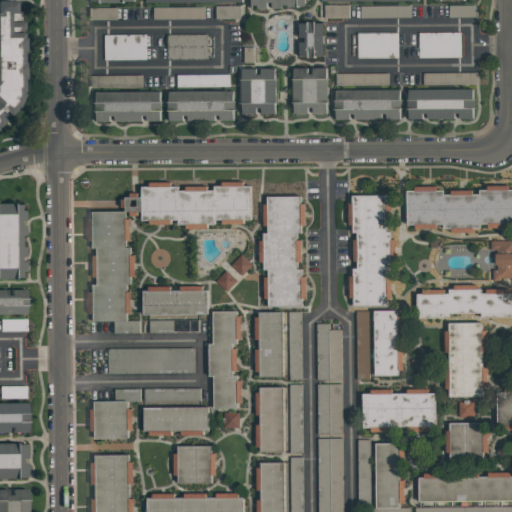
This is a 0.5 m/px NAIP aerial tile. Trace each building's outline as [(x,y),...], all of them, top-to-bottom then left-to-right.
[(0,0),(0,123),(23,105),(14,0),(0,0)] [(250,0),(251,9),(270,8),(270,7),(308,7),(307,0),(250,0)] [(299,23),(299,57),(324,56),(323,22),(299,23)] [(104,35),(105,60),(147,60),(147,34),(104,35)] [(208,35),(168,34),(167,58),(208,59),(208,35)] [(276,68),(259,68),(241,68),(242,115),(259,114),(277,114),(276,68)] [(327,68),(310,68),(293,68),(293,114),(311,114),(328,113),(327,68)] [(478,82),(478,72),(423,73),(424,83),(478,82)] [(335,74),(336,83),(389,82),(389,73),(335,74)] [(401,89),(335,90),(335,120),(401,119),(401,89)] [(474,89),(408,89),(408,119),(457,119),(474,118),(474,89)] [(235,120),(234,90),(169,91),(169,121),(186,121),(186,120),(219,120),(235,120)] [(161,92),(96,91),(96,121),(113,121),(145,121),(161,121),(161,92)] [(251,219),(251,186),(214,185),(214,187),(185,187),(141,187),(141,197),(126,197),(126,211),(142,211),(142,223),(171,223),(216,223),(216,219),(251,219)] [(406,225),(425,228),(444,224),(444,230),(461,232),(480,228),(480,224),(509,228),(510,222),(511,222),(511,188),(497,186),(480,189),(480,194),(463,191),(444,195),(443,189),(427,187),(408,191),(406,206),(408,215),(406,225)] [(390,306),(391,268),(392,268),(393,244),(391,244),(391,231),(387,231),(388,195),(351,195),(350,232),(355,233),(354,268),(351,268),(351,305),(390,306)] [(266,306),(304,305),(304,269),(298,269),(298,261),(301,261),(301,234),(304,234),(304,204),(301,204),(301,196),(265,196),(265,240),(260,240),(261,270),(266,269),(266,306)] [(0,203),(0,278),(25,278),(25,259),(23,259),(23,235),(25,235),(24,203),(0,203)] [(126,320),(126,284),(131,283),(130,264),(133,264),(133,247),(129,247),(128,211),(89,212),(89,242),(94,241),(95,285),(90,285),(91,321),(126,320)] [(492,279),(511,279),(511,252),(511,253),(511,241),(490,241),(490,251),(495,251),(495,270),(493,270),(492,279)] [(242,275),(252,264),(241,255),(231,266),(242,275)] [(511,316),(511,298),(511,288),(481,289),(481,284),(449,285),(449,290),(417,291),(418,318),(450,317),(450,314),(481,313),(481,318),(511,316)] [(143,315),(208,314),(208,290),(194,290),(194,286),(180,286),(180,289),(143,290),(143,315)] [(0,314),(26,314),(26,289),(8,290),(8,289),(0,289),(0,314)] [(401,310),(373,311),(375,376),(402,375),(401,310)] [(214,408),(241,408),(241,378),(236,378),(236,343),(239,343),(239,326),(239,311),(213,311),(213,344),(209,344),(209,377),(214,377),(214,408)] [(284,376),(283,311),(256,312),(256,340),(259,340),(259,349),(256,349),(257,376),(284,376)] [(300,311),(288,311),(289,380),(301,380),(300,311)] [(368,311),(356,311),(357,380),(370,380),(368,311)] [(149,332),(165,332),(165,320),(149,321),(149,332)] [(341,380),(341,329),(329,329),(329,323),(316,324),(317,380),(341,380)] [(485,397),(485,366),(483,366),(483,351),(485,351),(486,323),(446,323),(446,352),(449,352),(449,367),(446,367),(446,397),(485,397)] [(108,373),(195,372),(194,348),(108,349),(108,373)] [(290,438),(299,438),(299,384),(291,384),(290,438)] [(317,434),(342,434),(342,384),(317,384),(317,434)] [(283,387),(257,387),(258,424),(257,424),(257,443),(260,443),(260,452),(284,451),(283,387)] [(200,388),(144,389),(144,398),(200,397),(200,388)] [(511,430),(507,430),(507,426),(499,426),(499,392),(507,392),(507,388),(511,388),(511,430)] [(131,438),(131,401),(140,401),(140,389),(115,389),(115,401),(92,401),(93,439),(131,438)] [(436,390),(407,390),(407,393),(393,393),(393,391),(363,391),(363,430),(406,430),(436,430),(436,390)] [(459,415),(474,415),(474,402),(459,402),(459,415)] [(0,403),(0,432),(10,433),(10,432),(27,433),(27,403),(0,403)] [(208,407),(144,408),(144,431),(209,430),(208,407)] [(239,428),(239,412),(224,413),(224,428),(239,428)] [(447,424),(448,460),(488,459),(487,423),(447,424)] [(342,511),(342,438),(318,438),(318,511),(342,511)] [(358,507),(370,506),(370,439),(358,440),(358,507)] [(27,443),(0,443),(0,478),(27,478),(27,460),(27,443)] [(399,443),(375,443),(376,508),(391,508),(391,511),(409,511),(409,506),(404,506),(404,480),(399,480),(399,443)] [(175,483),(211,483),(211,464),(212,464),(212,445),(175,446),(175,483)] [(129,511),(129,485),(133,485),(132,454),(92,455),(92,485),(96,485),(96,498),(92,498),(92,511),(129,511)] [(303,511),(303,457),(290,457),(290,511),(303,511)] [(284,511),(285,462),(260,462),(260,472),(257,472),(257,490),(261,490),(261,511),(284,511)] [(420,501),(511,501),(511,473),(488,474),(488,477),(469,477),(469,473),(420,472),(420,501)] [(0,511),(27,511),(27,489),(10,489),(0,488),(0,511)] [(146,511),(243,511),(244,496),(175,497),(175,494),(147,495),(146,511)]
